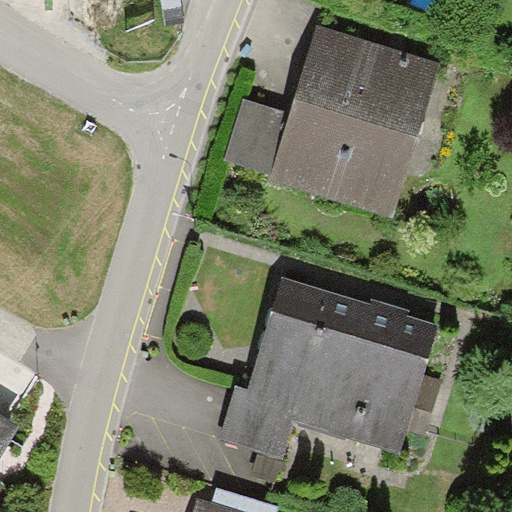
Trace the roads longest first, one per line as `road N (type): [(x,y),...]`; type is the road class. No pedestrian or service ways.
road 1 (unclassified): [(172,127),(97,367)]
road 2 (residential): [(172,127),(0,32)]
road 3 (unclassified): [(97,367),(70,511)]
road 4 (unclassified): [(214,0),(172,127)]
